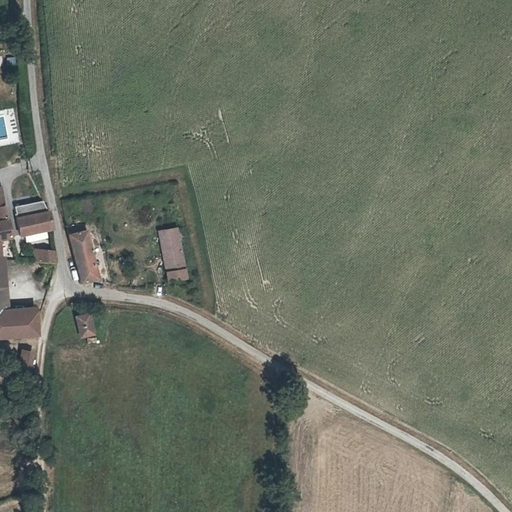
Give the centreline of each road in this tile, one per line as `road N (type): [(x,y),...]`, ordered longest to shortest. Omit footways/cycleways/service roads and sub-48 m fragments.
road 1 (unclassified): [(501,511),(481,487),(429,453),(196,318),(82,292),(62,280),(29,94),(24,0)]
road 2 (track): [(39,511),(41,369),(62,280)]
